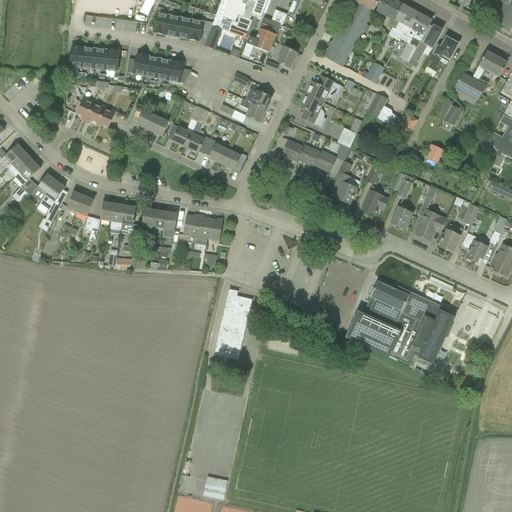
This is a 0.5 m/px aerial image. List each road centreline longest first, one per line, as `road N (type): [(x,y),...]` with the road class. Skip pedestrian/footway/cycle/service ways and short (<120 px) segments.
road 1 (residential): [(70,30),(187,50),(290,91)]
road 2 (residential): [(243,189),(127,135),(106,148),(65,135),(49,155)]
road 3 (residential): [(235,207),(107,188),(49,155)]
road 4 (residential): [(385,246),(375,233),(318,208),(305,178),(258,157)]
road 5 (residential): [(385,246),(359,256),(235,207)]
road 6 (residential): [(511,297),(385,246)]
